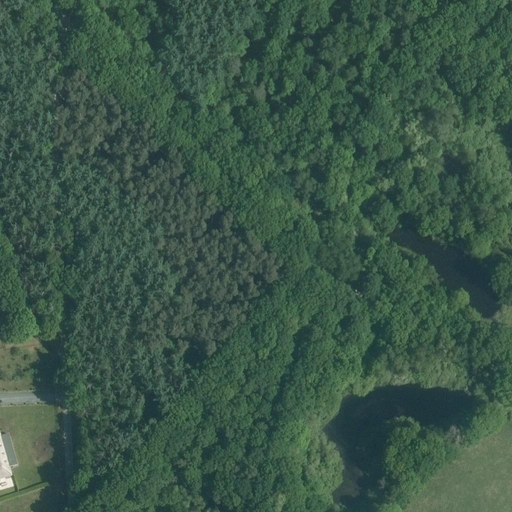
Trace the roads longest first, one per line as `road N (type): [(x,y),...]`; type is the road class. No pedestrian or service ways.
road 1 (unclassified): [(71,511),(53,138),(67,28),(39,0)]
road 2 (track): [(67,28),(311,269),(350,293)]
road 3 (track): [(350,293),(511,369)]
